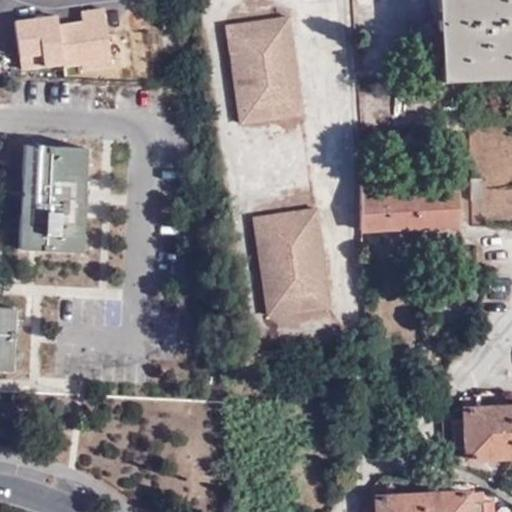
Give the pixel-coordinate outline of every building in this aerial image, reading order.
[(511,0),(440,0),(446,82),(511,77),(511,0)] [(83,23),(58,26),(65,65),(82,63),(82,68),(114,63),(106,9),(82,12),(83,23)] [(57,17),(15,22),(22,68),(65,65),(58,26),(57,17)] [(228,27),(242,125),(305,116),(291,18),(228,27)] [(429,110),(430,122),(462,118),(461,106),(429,110)] [(90,152),(26,149),(21,253),(85,256),(88,205),(90,152)] [(486,178),(473,179),(473,200),(486,200),(486,178)] [(403,192),(403,184),(360,186),(361,231),(460,227),(459,190),(403,192)] [(319,209),(257,219),(270,317),(333,307),(319,209)] [(488,248),(488,237),(476,238),(476,249),(488,248)] [(475,252),(460,252),(460,274),(476,274),(475,252)] [(16,312),(0,311),(0,372),(13,373),(16,312)] [(420,347),(420,321),(408,321),(408,347),(420,347)] [(511,408),(466,412),(467,422),(453,423),(455,449),(468,449),(469,458),(511,455),(511,408)] [(470,503),(470,492),(378,498),(379,509),(365,510),(365,511),(484,511),(484,503),(470,503)]
